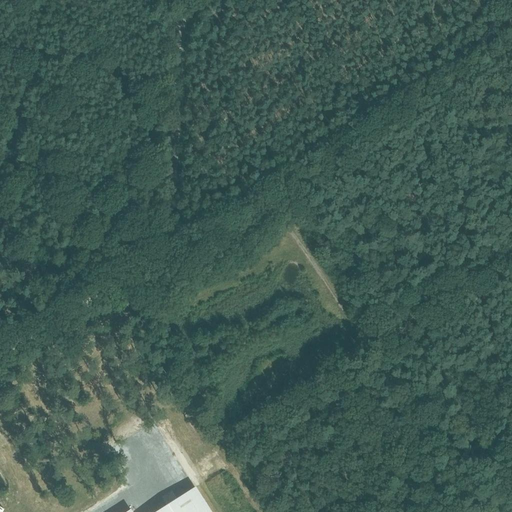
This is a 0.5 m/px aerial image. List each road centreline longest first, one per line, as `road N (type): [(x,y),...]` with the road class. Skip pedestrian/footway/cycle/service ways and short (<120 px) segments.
road 1 (track): [(0,352),(165,243),(178,0)]
road 2 (track): [(165,243),(511,31)]
